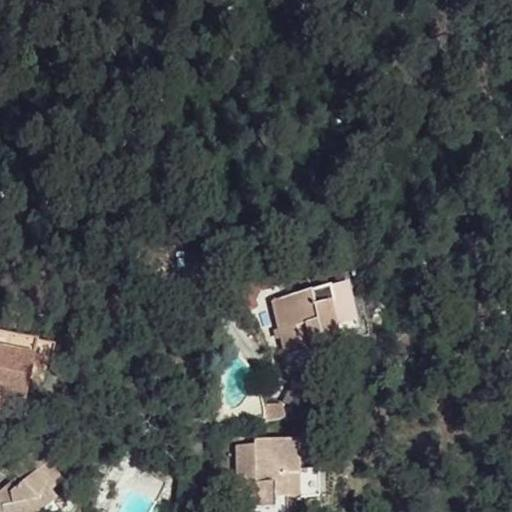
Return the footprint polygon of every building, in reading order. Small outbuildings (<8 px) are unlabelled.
[(333,305),(330,290),(272,304),(284,358),(338,346),(330,306),(333,305)] [(54,348),(0,336),(0,397),(26,403),(31,384),(46,388),(54,348)] [(242,425),(263,423),(261,409),(259,398),(244,400),(239,407),(242,425)] [(263,423),(280,420),(278,406),(261,409),(263,423)] [(254,451),(236,451),(235,494),(249,495),(248,511),(285,511),(286,502),(300,503),(299,445),(254,444),(254,451)] [(43,511),(44,511),(56,502),(51,494),(63,484),(56,472),(59,463),(45,447),(11,473),(17,482),(0,495),(0,511),(43,511)] [(319,475),(300,475),(300,503),(320,504),(319,475)]
